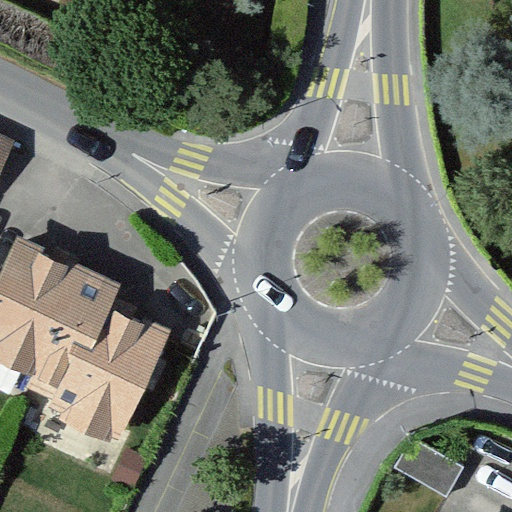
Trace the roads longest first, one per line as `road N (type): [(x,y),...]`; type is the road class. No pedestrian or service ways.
road 1 (tertiary): [(269,225),(0,86)]
road 2 (secondary): [(353,178),(371,0)]
road 3 (secondary): [(290,511),(324,337)]
road 4 (secondary): [(409,306),(420,285),(422,237),(396,197),(353,178)]
road 5 (secondary): [(269,225),(269,292),(301,328),(324,337)]
